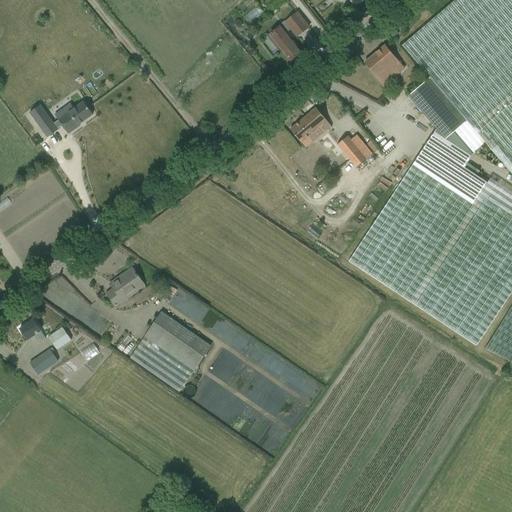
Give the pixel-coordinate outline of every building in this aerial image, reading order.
[(287,0),(266,0),(263,3),(271,13),(287,0)] [(511,0),(455,0),(402,46),(424,71),(430,78),(426,81),(408,96),(435,129),(445,140),(454,133),(472,154),(485,143),(511,174),(511,0)] [(309,27),(303,19),(297,12),(285,22),(291,29),(297,37),(309,27)] [(376,22),(377,15),(365,13),(364,20),(376,22)] [(381,22),(375,26),(380,34),(386,31),(381,22)] [(300,53),(294,46),(279,27),(270,34),(285,53),(291,61),(300,53)] [(379,80),(393,69),(397,73),(403,68),(385,46),(365,63),(379,80)] [(54,123),(40,105),(28,113),(47,138),(58,130),(58,129),(62,126),(69,134),(80,126),(80,125),(93,115),(83,101),(73,108),(70,104),(54,115),(58,120),(54,123)] [(313,141),(323,133),(331,127),(316,108),(290,129),(296,137),(301,143),(309,136),(313,141)] [(425,144),(348,262),(477,346),(511,292),(511,192),(490,178),(487,183),(477,176),(480,172),(467,163),(469,160),(473,155),(472,154),(454,133),(445,140),(435,129),(433,132),(429,139),(425,144)] [(348,136),(338,144),(357,167),(373,154),(357,135),(351,140),(348,136)] [(12,195),(6,198),(10,206),(16,203),(12,195)] [(145,286),(139,278),(137,275),(136,273),(133,270),(119,280),(117,279),(110,284),(114,289),(107,294),(112,302),(116,307),(145,286)] [(511,305),(485,349),(511,363),(511,305)] [(194,371),(211,346),(161,311),(144,337),(194,371)] [(46,338),(39,328),(33,320),(20,329),(27,339),(34,334),(40,343),(46,338)] [(71,340),(63,327),(48,337),(57,350),(71,340)] [(143,338),(129,358),(179,392),(193,372),(143,338)] [(99,342),(87,352),(95,360),(106,350),(99,342)] [(38,375),(58,362),(50,349),(30,363),(38,375)]
